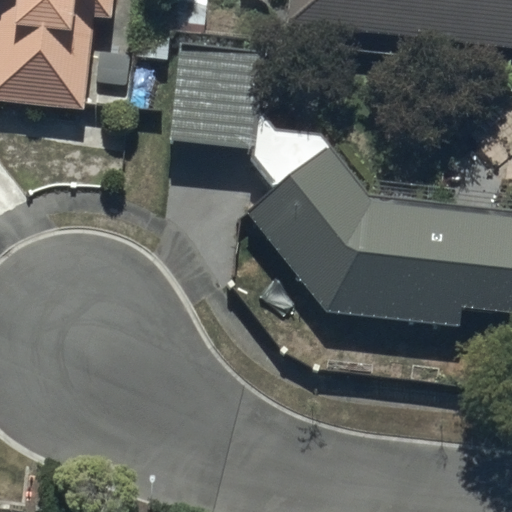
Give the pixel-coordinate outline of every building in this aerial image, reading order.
[(129,84),(89,81),(93,37),(111,38),(114,0),(0,0),(0,120),(85,128),(86,116),(127,119),(129,84)] [(511,0),(289,0),(285,38),(511,63),(511,0)] [(207,12),(153,8),(138,6),(133,69),(165,71),(168,35),(205,37),(207,12)] [(263,50),(177,44),(170,139),(256,146),(263,50)] [(461,341),(461,331),(511,336),(511,232),(368,221),(325,165),(243,228),(323,331),(461,341)]
